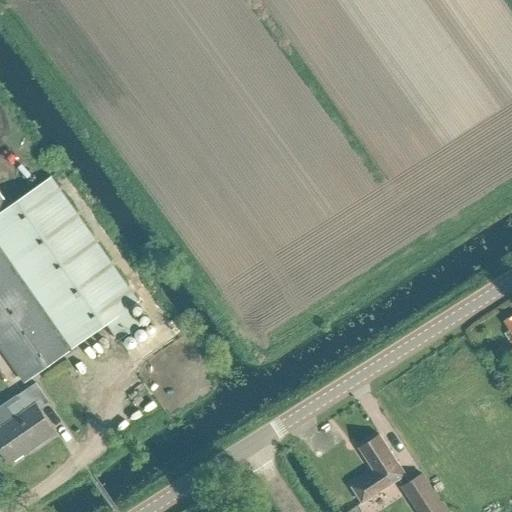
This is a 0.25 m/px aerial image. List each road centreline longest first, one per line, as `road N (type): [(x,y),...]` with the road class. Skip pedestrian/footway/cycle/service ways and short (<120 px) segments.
road 1 (tertiary): [(140,511),(511,279)]
road 2 (track): [(5,511),(82,459),(97,439),(107,360)]
